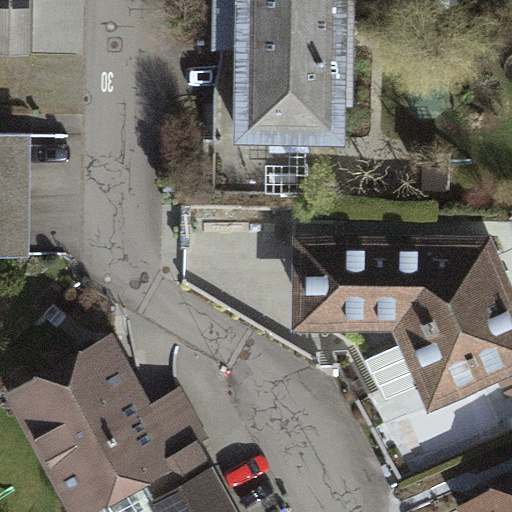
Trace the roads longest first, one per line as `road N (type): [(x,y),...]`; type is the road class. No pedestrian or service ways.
road 1 (residential): [(330,511),(271,371),(125,275),(126,0)]
road 2 (track): [(126,125),(0,123)]
